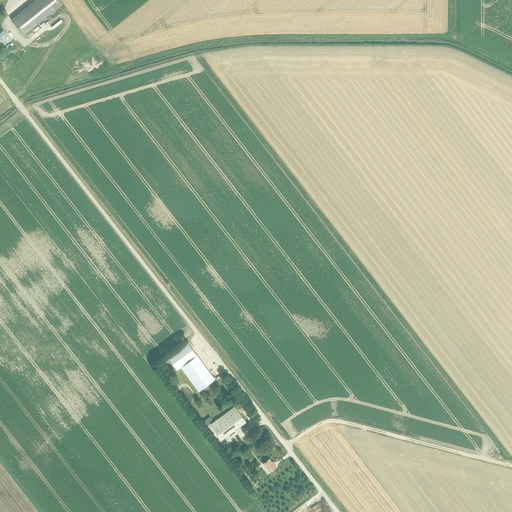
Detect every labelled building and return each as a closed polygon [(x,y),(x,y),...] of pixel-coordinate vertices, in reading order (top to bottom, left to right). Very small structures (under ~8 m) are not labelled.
[(35,0),(11,19),(25,36),(64,5),(59,0),(35,0)] [(53,28),(61,20),(59,18),(51,26),(53,28)] [(36,36),(48,26),(45,22),(33,33),(36,36)] [(181,368),(199,392),(215,380),(197,355),(188,343),(168,358),(177,370),(181,368)] [(211,424),(222,440),(247,422),(235,406),(211,424)] [(274,464),(269,458),(263,463),(270,472),(276,467),(275,465),(274,464)]
